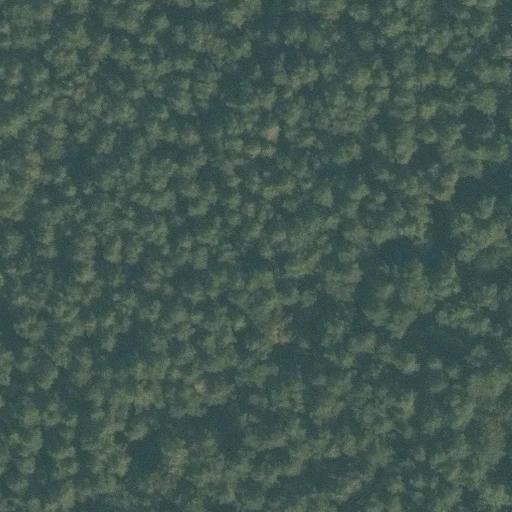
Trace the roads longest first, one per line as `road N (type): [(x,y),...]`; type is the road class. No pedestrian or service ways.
road 1 (track): [(57,511),(511,126)]
road 2 (track): [(257,511),(0,299)]
